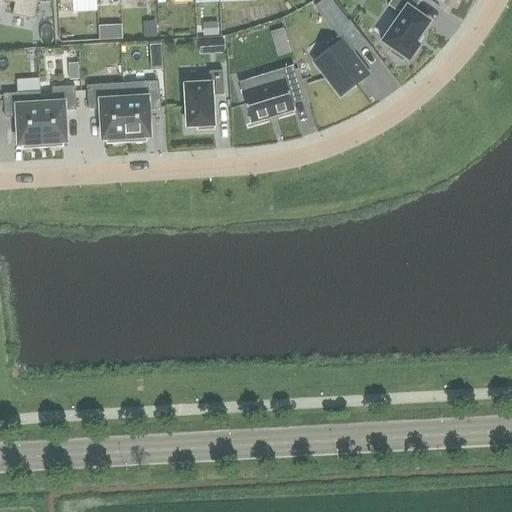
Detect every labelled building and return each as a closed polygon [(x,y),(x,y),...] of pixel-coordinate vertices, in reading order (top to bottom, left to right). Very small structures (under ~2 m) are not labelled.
[(0,0),(14,4),(12,16),(34,21),(38,0),(0,0)] [(408,61),(418,46),(415,44),(430,23),(413,11),(420,2),(417,0),(391,0),(388,6),(401,15),(381,43),(391,50),(389,53),(402,62),(404,59),(408,61)] [(337,6),(326,15),(341,34),(352,25),(337,6)] [(154,22),(142,23),(143,38),(154,37),(154,22)] [(217,23),(206,24),(207,36),(218,35),(217,23)] [(110,26),(98,27),(99,41),(111,41),(110,26)] [(283,29),(270,33),(274,45),(286,41),(283,29)] [(368,76),(350,53),(354,51),(341,34),(325,46),(328,50),(312,62),(339,98),(368,76)] [(221,40),(200,41),(201,55),(222,53),(221,40)] [(150,47),(151,56),(161,55),(161,46),(150,47)] [(288,93),(299,90),(292,67),(255,78),(258,88),(241,93),(250,124),(293,110),(288,93)] [(209,80),(184,81),(187,128),(198,127),(198,131),(213,130),(212,96),(224,96),(222,72),(209,72),(209,80)] [(126,144),(145,142),(145,138),(150,138),(148,111),(160,110),(158,82),(122,84),(126,144)] [(122,84),(87,87),(88,111),(100,110),(102,141),(106,141),(107,145),(126,144),(122,84)] [(42,149),(62,147),(61,143),(66,143),(64,112),(76,111),(74,87),(51,89),(52,98),(40,98),(39,98),(42,149)] [(23,150),(42,149),(39,98),(40,98),(40,93),(3,95),(4,119),(16,118),(18,146),(23,146),(23,150)]
